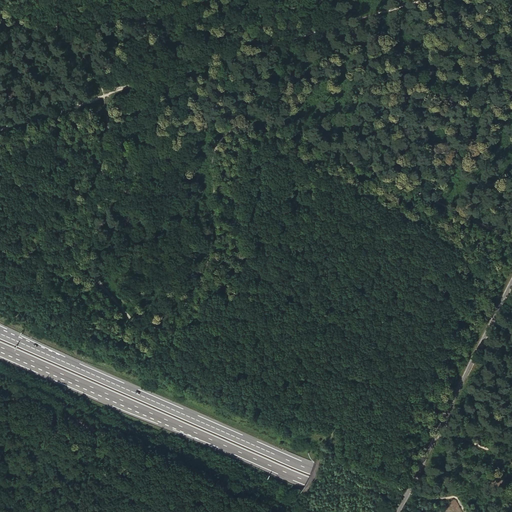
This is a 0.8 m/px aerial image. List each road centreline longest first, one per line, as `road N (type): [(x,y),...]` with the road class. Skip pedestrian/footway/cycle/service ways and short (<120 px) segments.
road 1 (track): [(0,310),(291,435),(319,437),(320,446),(310,480),(288,506),(0,373)]
road 2 (trunk): [(386,511),(0,333)]
road 3 (track): [(405,0),(0,126)]
road 4 (trunk): [(0,346),(359,511)]
road 5 (track): [(0,419),(106,480)]
